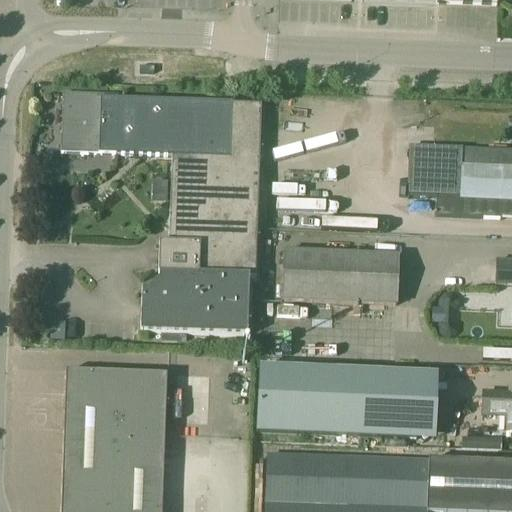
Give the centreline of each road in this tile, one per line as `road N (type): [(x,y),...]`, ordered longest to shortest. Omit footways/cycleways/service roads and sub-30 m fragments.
road 1 (unclassified): [(239,37),(275,49),(511,58)]
road 2 (unclassified): [(103,34),(239,37)]
